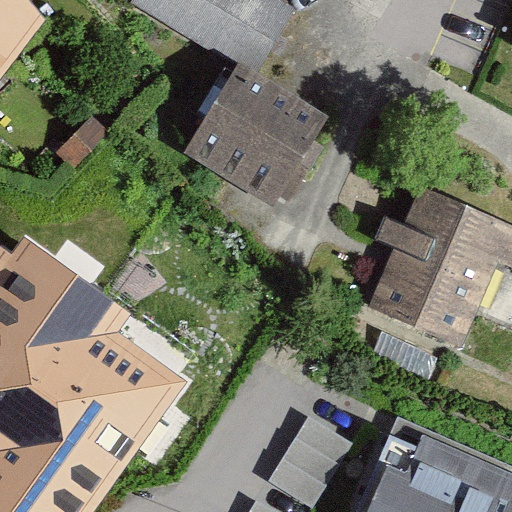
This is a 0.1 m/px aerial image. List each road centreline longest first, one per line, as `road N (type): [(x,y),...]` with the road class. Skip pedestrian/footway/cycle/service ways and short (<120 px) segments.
road 1 (residential): [(358,0),(333,49),(511,142)]
road 2 (residential): [(282,381),(195,511)]
